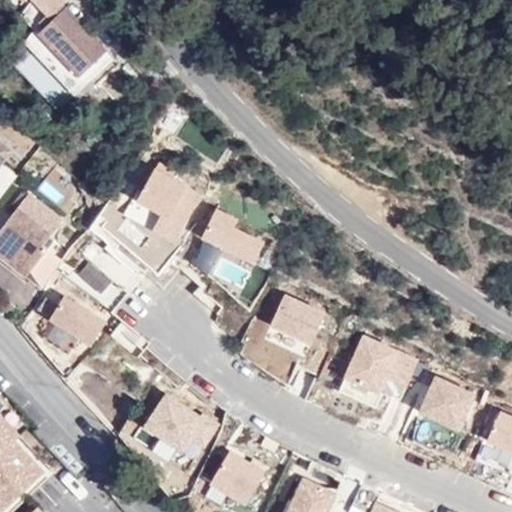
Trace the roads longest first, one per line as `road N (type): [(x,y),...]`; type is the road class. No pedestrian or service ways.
road 1 (tertiary): [(136,0),(300,175),(511,324)]
road 2 (residential): [(0,332),(154,511)]
